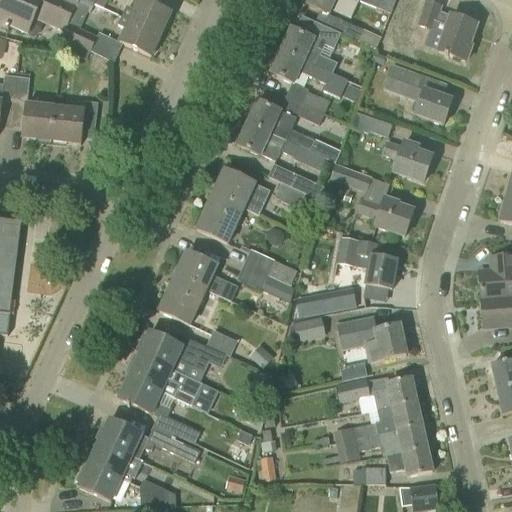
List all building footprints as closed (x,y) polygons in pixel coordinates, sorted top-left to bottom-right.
[(5,0),(0,12),(0,28),(5,31),(5,30),(9,31),(10,29),(26,36),(33,21),(64,35),(68,27),(76,10),(54,0),(5,0)] [(80,2),(81,0),(54,0),(76,10),(80,2)] [(81,0),(80,2),(102,11),(103,12),(107,3),(100,0),(81,0)] [(352,16),(357,5),(346,0),(304,0),(302,6),(328,18),(334,6),(343,10),(342,12),(352,16)] [(396,0),(378,0),(375,10),(390,16),(396,0)] [(446,14),(450,0),(427,0),(426,3),(417,29),(429,33),(423,49),(438,54),(437,55),(466,65),(471,49),(469,48),(476,27),(450,18),(450,19),(439,16),(440,12),(446,14)] [(123,21),(161,38),(171,16),(139,1),(133,14),(127,12),(123,21)] [(98,16),(102,11),(80,2),(76,10),(87,15),(91,16),(94,17),(97,16),(98,16)] [(151,60),(161,38),(123,21),(119,29),(125,32),(119,45),(151,60)] [(333,33),(340,37),(341,36),(376,52),(381,40),(338,21),(333,33)] [(97,40),(79,33),(68,27),(64,35),(61,42),(90,55),(97,40)] [(340,37),(333,33),(319,27),(313,42),(290,31),(280,54),(332,78),(337,66),(320,58),(324,48),(334,52),(340,37)] [(327,88),(332,78),(280,54),(275,64),(271,62),(266,73),(270,75),(269,76),(294,87),(299,76),(327,88)] [(442,129),(451,103),(442,100),(446,87),(391,68),(381,93),(414,104),(410,115),(415,117),(415,119),(442,129)] [(0,123),(11,124),(16,80),(4,78),(3,88),(0,87),(0,123)] [(51,145),(55,110),(27,106),(29,81),(16,80),(11,124),(23,126),(21,142),(51,145)] [(301,107),(323,118),(329,106),(307,95),(301,107)] [(246,126),(298,150),(309,155),(315,143),(291,133),(296,121),(281,115),(257,104),(256,105),(253,104),(248,114),(251,115),(246,126)] [(55,110),(51,145),(81,149),(82,132),(94,134),(97,106),(85,105),(84,113),(55,110)] [(318,129),(323,118),(301,107),(296,118),(318,129)] [(387,141),(392,128),(354,115),(348,131),(368,137),(369,135),(387,141)] [(294,160),(298,150),(246,126),(236,148),(260,159),(261,158),(275,165),(281,154),(294,160)] [(401,149),(386,144),(381,159),(393,163),(390,172),(393,173),(393,174),(423,185),(432,161),(417,156),(418,151),(403,146),(401,149)] [(365,196),(371,180),(335,167),(329,183),(365,196)] [(280,187),(304,198),(305,197),(318,203),(323,190),(273,168),(268,180),(281,186),(280,187)] [(226,204),(243,212),(259,219),(270,194),(255,187),(224,173),(207,209),(221,215),(226,204)] [(298,212),(304,198),(280,187),(274,201),(298,212)] [(511,201),(506,200),(499,225),(511,228),(511,201)] [(413,214),(397,208),(398,206),(383,201),(380,211),(361,205),(357,217),(373,222),(371,228),(375,229),(375,230),(404,240),(413,214)] [(227,247),(243,212),(226,204),(221,215),(207,209),(196,233),(227,247)] [(0,337),(7,339),(10,317),(9,317),(20,227),(21,227),(22,225),(0,222),(0,337)] [(391,293),(396,264),(376,260),(378,247),(341,241),(336,267),(368,273),(363,302),(386,306),(388,292),(391,293)] [(290,290),(290,289),(297,274),(250,253),(244,268),(290,290)] [(189,286),(206,294),(216,298),(221,287),(211,282),(217,269),(186,255),(170,290),(184,297),(189,286)] [(511,257),(507,258),(488,259),(489,274),(479,275),(481,303),(511,300),(511,257)] [(294,291),(290,289),(290,290),(244,268),(237,283),(290,307),(294,291)] [(189,329),(206,294),(189,286),(184,297),(170,290),(158,315),(189,329)] [(352,291),(335,295),(338,314),(356,311),(352,291)] [(312,299),(295,302),(298,322),(316,319),(312,299)] [(511,300),(481,303),(483,331),(511,328),(511,300)] [(375,333),(372,320),(335,327),(340,354),(366,350),(369,366),(406,358),(399,328),(375,333)] [(297,345),(325,339),(321,322),(290,328),(286,343),(296,341),(297,345)] [(205,350),(225,359),(230,360),(237,344),(213,333),(205,350)] [(225,359),(205,350),(193,344),(188,354),(182,351),(182,350),(149,335),(148,338),(143,336),(135,354),(140,356),(139,358),(172,373),(177,362),(194,370),(198,360),(220,370),(225,359)] [(274,360),(260,348),(251,358),(236,351),(232,358),(248,365),(250,360),(262,372),(274,360)] [(172,373),(139,358),(138,359),(134,357),(128,369),(132,371),(129,379),(162,395),(198,413),(201,406),(194,402),(195,401),(177,392),(179,388),(178,388),(183,378),(172,373)] [(497,393),(511,389),(511,361),(491,367),(497,393)] [(257,374),(248,398),(264,404),(273,380),(257,374)] [(157,405),(162,395),(129,379),(118,402),(151,418),(153,415),(159,418),(154,428),(194,447),(200,435),(167,420),(171,412),(157,405)] [(339,407),(369,400),(365,382),(335,389),(339,407)] [(376,413),(416,405),(411,382),(386,388),(388,395),(374,399),(376,413)] [(511,389),(497,393),(503,420),(511,417),(511,389)] [(397,434),(422,429),(416,405),(376,413),(379,425),(352,431),(354,442),(397,434)] [(261,431),(263,418),(245,410),(240,421),(261,431)] [(138,463),(138,462),(144,451),(149,453),(151,451),(154,447),(194,466),(200,454),(153,432),(148,442),(141,439),(142,437),(109,422),(107,425),(103,423),(95,441),(99,443),(98,445),(138,463)] [(401,457),(427,451),(422,429),(397,434),(354,442),(357,455),(380,450),(382,461),(387,460),(386,459),(401,457)] [(142,464),(138,462),(138,463),(98,445),(88,467),(121,482),(130,486),(132,480),(134,481),(142,464)] [(386,459),(387,460),(390,476),(406,473),(407,480),(432,474),(427,451),(401,457),(386,459)] [(262,486),(276,484),(272,460),(258,462),(262,486)] [(111,505),(121,482),(88,467),(87,469),(83,467),(75,484),(79,486),(78,490),(111,505)] [(385,487),(385,471),(361,470),(361,472),(353,472),(353,487),(385,487)] [(241,496),(245,483),(228,478),(225,491),(241,496)] [(164,500),(165,511),(176,510),(176,497),(143,482),(139,490),(164,500)] [(412,511),(438,511),(435,487),(409,490),(412,511)] [(140,511),(142,511),(165,511),(164,500),(139,490),(139,491),(140,511)]
